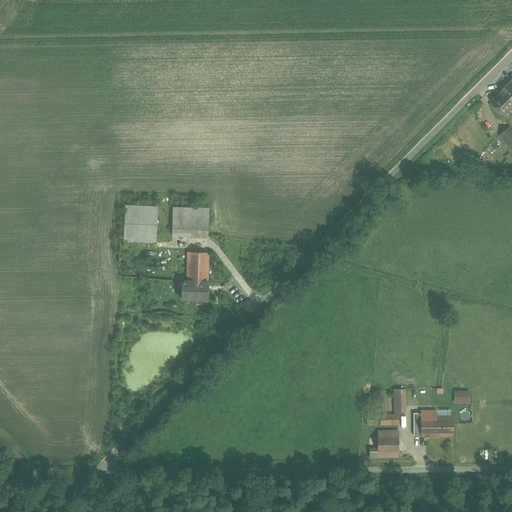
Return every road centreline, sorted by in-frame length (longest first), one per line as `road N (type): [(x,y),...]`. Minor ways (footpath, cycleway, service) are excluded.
road 1 (unclassified): [(93,473),(511,60)]
road 2 (unclassified): [(93,473),(511,465)]
